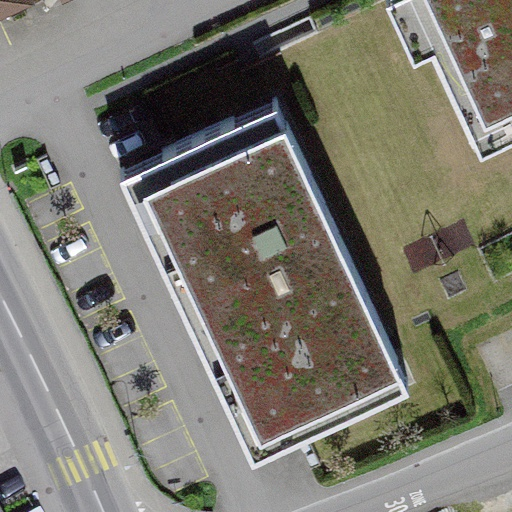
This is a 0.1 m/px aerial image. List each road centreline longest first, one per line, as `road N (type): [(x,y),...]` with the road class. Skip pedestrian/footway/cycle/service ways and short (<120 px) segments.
road 1 (secondary): [(0,330),(90,511)]
road 2 (residential): [(511,447),(346,511)]
